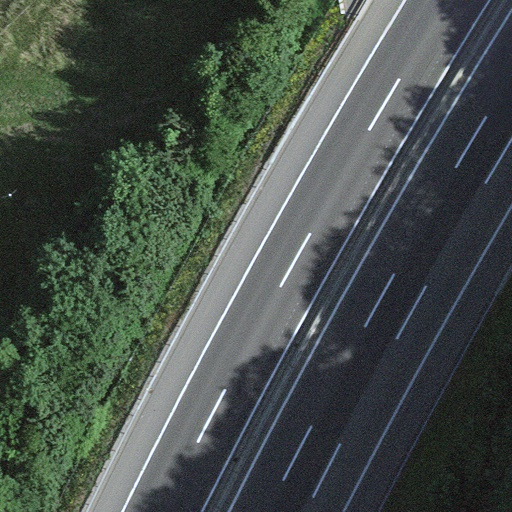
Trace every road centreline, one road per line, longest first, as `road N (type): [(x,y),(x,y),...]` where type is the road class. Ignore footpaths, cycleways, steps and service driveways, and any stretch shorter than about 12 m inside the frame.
road 1 (motorway): [(459,0),(303,253),(164,511)]
road 2 (motorway): [(287,511),(511,122)]
